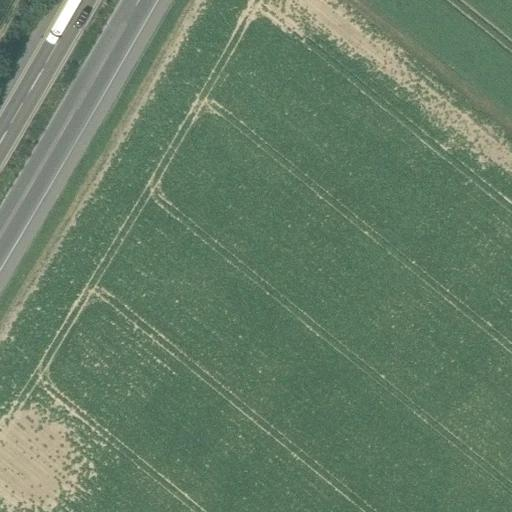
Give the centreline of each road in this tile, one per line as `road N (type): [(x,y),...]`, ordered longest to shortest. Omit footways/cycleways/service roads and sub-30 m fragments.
road 1 (motorway): [(0,242),(135,0)]
road 2 (track): [(511,136),(344,0)]
road 3 (motorway): [(74,0),(0,127)]
